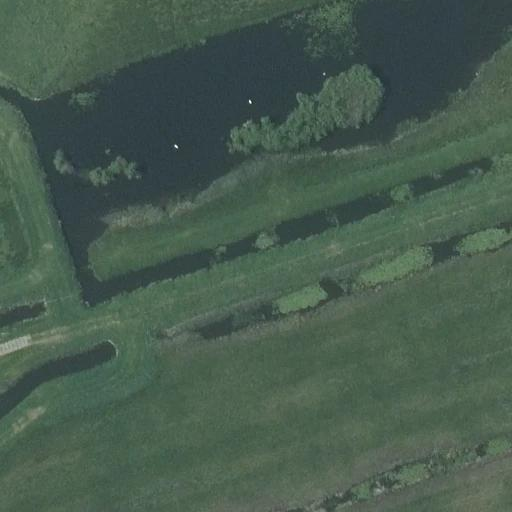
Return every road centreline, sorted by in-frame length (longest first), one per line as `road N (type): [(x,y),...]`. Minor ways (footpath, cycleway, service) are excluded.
road 1 (track): [(511,188),(128,315)]
road 2 (track): [(74,328),(41,213),(0,118)]
road 3 (track): [(128,315),(135,366),(35,410),(0,445)]
